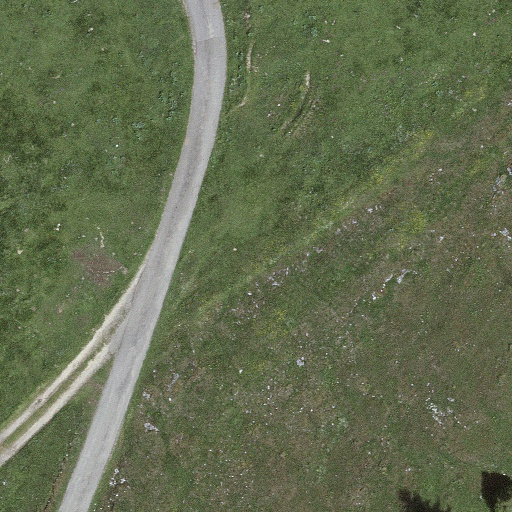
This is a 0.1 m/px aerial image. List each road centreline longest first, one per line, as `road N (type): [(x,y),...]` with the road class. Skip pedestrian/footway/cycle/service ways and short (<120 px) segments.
road 1 (track): [(201,0),(212,105),(186,211),(79,511)]
road 2 (track): [(0,456),(147,322)]
